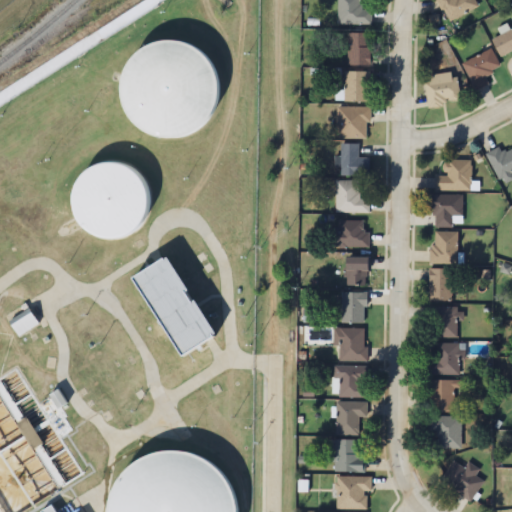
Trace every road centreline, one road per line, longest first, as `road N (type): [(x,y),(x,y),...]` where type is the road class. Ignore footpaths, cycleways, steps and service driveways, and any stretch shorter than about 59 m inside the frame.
road 1 (residential): [(404,0),(396,365),(399,461),(417,511)]
road 2 (residential): [(286,57),(273,511)]
road 3 (residential): [(511,108),(444,144),(400,149)]
